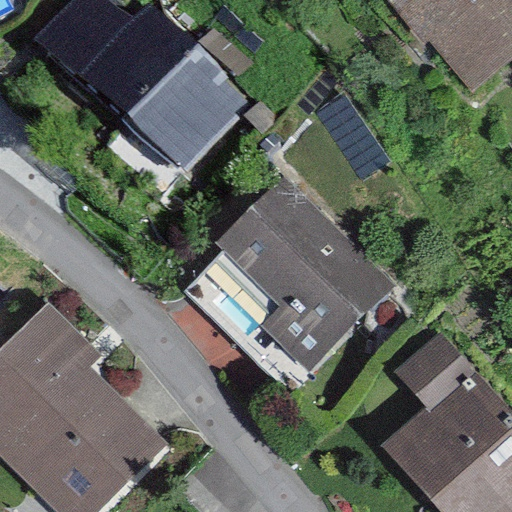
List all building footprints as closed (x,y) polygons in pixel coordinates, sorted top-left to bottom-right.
[(183,190),(251,107),(223,85),(228,79),(236,85),(252,65),(210,31),(195,49),(143,7),(126,28),(91,0),(75,0),(25,62),(183,190)] [(511,0),(390,0),(386,3),(469,100),(511,63),(511,0)] [(394,285),(282,176),(210,250),(217,257),(186,290),(295,396),(352,337),(347,332),(394,285)] [(0,470),(42,511),(101,511),(166,447),(87,369),(101,355),(45,301),(0,346),(0,470)] [(511,511),(511,416),(438,334),(389,378),(419,412),(374,452),(425,509),(421,511),(511,511)]
